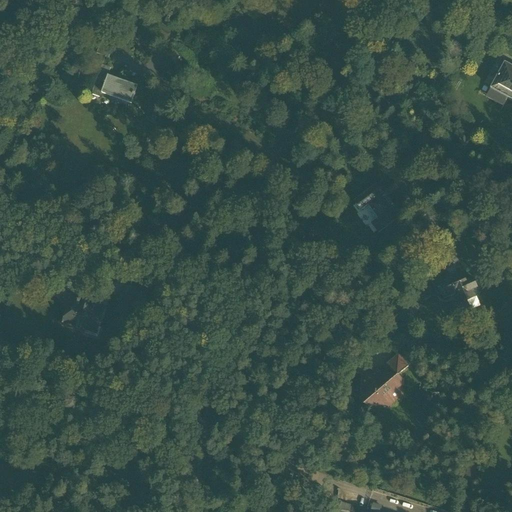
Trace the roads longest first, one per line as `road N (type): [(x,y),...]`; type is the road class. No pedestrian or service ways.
road 1 (track): [(370,495),(0,369)]
road 2 (residential): [(408,0),(250,291)]
road 3 (residential): [(250,291),(511,376)]
road 4 (residential): [(0,209),(250,291)]
road 5 (residential): [(250,291),(202,434),(195,511)]
